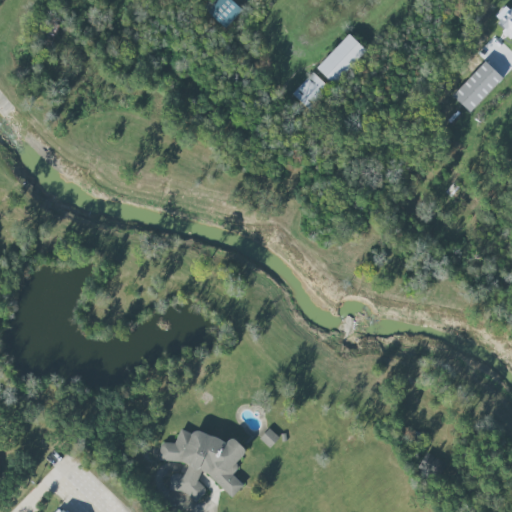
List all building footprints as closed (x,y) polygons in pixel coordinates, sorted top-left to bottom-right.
[(206,12),(216,0),(230,0),(242,10),(225,29),(206,12)] [(502,33),(509,39),(511,36),(511,8),(507,4),(494,18),(506,29),(502,33)] [(350,35),(317,69),(334,85),(367,51),(350,35)] [(452,95),(484,61),(502,78),(470,112),(452,95)] [(312,73),(292,94),(309,111),(330,90),(312,73)] [(269,428),(278,437),(268,447),(259,438),(269,428)] [(201,471),(219,485),(232,497),(243,486),(232,474),(236,470),(236,468),(236,466),(236,463),(241,457),(242,455),(243,453),(244,451),(243,447),(234,439),(231,439),(229,439),(225,443),(216,437),(211,437),(206,433),(199,431),(196,431),(193,432),(192,433),(180,429),(174,443),(163,443),(161,444),(160,446),(159,459),(181,461),(188,464),(201,471)]
